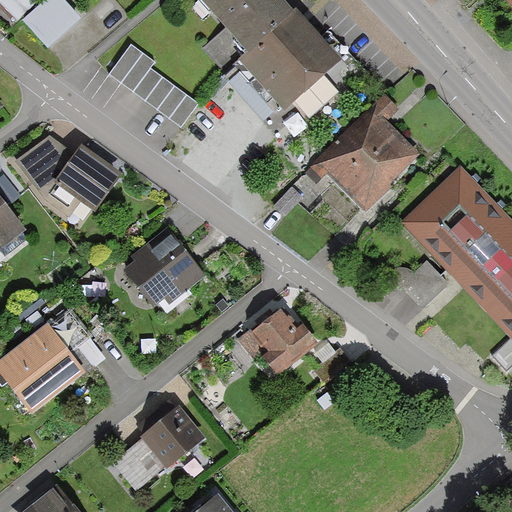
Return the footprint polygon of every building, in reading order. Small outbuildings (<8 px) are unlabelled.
[(0,0),(21,23),(41,4),(37,0),(0,0)] [(47,0),(25,19),(48,46),(79,20),(61,0),(47,0)] [(283,0),(204,0),(229,28),(205,49),(228,76),(238,67),(275,109),(282,103),(286,108),(293,102),(310,121),(366,73),(330,32),(322,39),(298,11),(295,14),(283,0)] [(125,49),(106,74),(175,128),(195,103),(125,49)] [(387,96),(312,167),(321,177),(328,171),(365,210),(390,186),(387,182),(417,153),(386,121),(399,109),(387,96)] [(302,114),(289,119),(296,136),(309,131),(302,114)] [(96,211),(123,173),(82,143),(75,153),(49,135),(16,161),(38,190),(70,216),(82,201),(96,211)] [(511,218),(462,166),(401,224),(511,341),(511,218)] [(4,175),(0,178),(0,195),(8,205),(20,195),(4,175)] [(0,247),(25,228),(8,205),(0,195),(0,247)] [(124,270),(153,307),(165,297),(170,304),(207,276),(170,227),(131,256),(135,261),(124,270)] [(48,323),(0,359),(0,381),(2,385),(8,380),(33,413),(106,357),(91,337),(93,336),(71,308),(49,325),(48,323)] [(251,330),(239,339),(254,359),(262,353),(277,373),(318,343),(301,322),(297,324),(286,309),(254,333),(251,330)] [(342,348),(316,368),(328,384),(354,364),(342,348)] [(175,416),(108,470),(127,493),(194,439),(175,416)] [(68,511),(52,491),(22,511),(68,511)] [(234,511),(219,493),(195,511),(234,511)]
